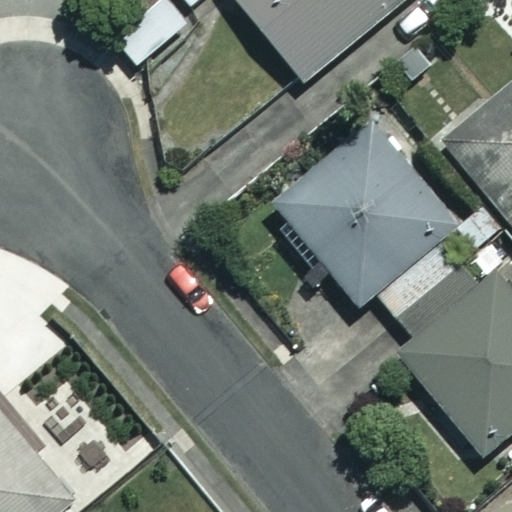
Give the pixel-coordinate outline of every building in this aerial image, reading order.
[(187,26),(163,0),(157,0),(109,44),(135,73),(187,26)] [(410,0),(232,0),(304,87),(410,0)] [(511,76),(436,140),(511,231),(511,76)] [(392,318),(474,253),(369,122),(266,205),(351,312),(374,294),(392,318)] [(511,300),(474,253),(392,318),(411,341),(393,355),(477,459),(511,430),(511,300)] [(0,511),(66,511),(81,500),(0,401),(0,511)]
